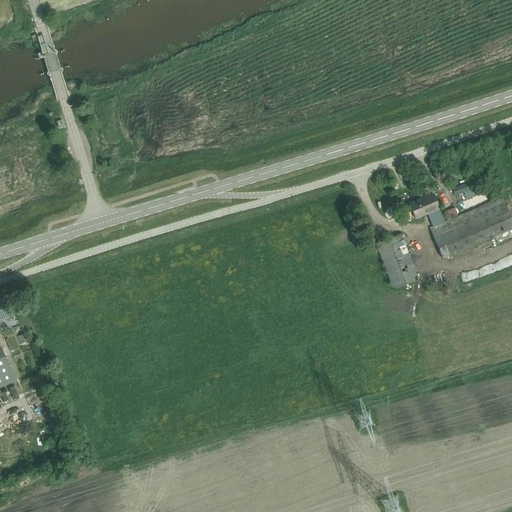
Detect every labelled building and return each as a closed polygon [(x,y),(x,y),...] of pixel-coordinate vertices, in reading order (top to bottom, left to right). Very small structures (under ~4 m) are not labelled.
[(57,126),(63,123),(59,115),(53,118),(57,126)] [(471,182),(452,189),(455,197),(473,189),(471,182)] [(416,220),(427,215),(433,228),(430,229),(442,259),(511,229),(511,221),(502,198),(444,223),(439,210),(440,210),(433,194),(409,204),(416,220)] [(394,290),(397,289),(419,279),(401,234),(376,245),(394,290)] [(455,269),(458,284),(495,277),(492,262),(455,269)] [(0,299),(0,334),(2,333),(0,327),(0,320),(12,316),(5,298),(0,299)] [(23,331),(15,334),(21,347),(18,348),(21,354),(33,348),(31,342),(28,343),(23,331)] [(0,388),(15,381),(1,348),(0,348),(0,388)] [(57,442),(53,431),(49,432),(53,443),(57,442)]
